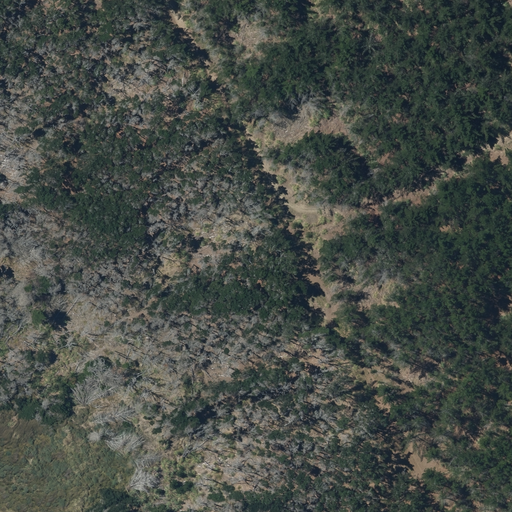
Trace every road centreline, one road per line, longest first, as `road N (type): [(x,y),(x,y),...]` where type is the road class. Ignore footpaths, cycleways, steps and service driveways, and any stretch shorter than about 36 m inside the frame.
road 1 (track): [(174,0),(438,511)]
road 2 (track): [(290,224),(511,129)]
